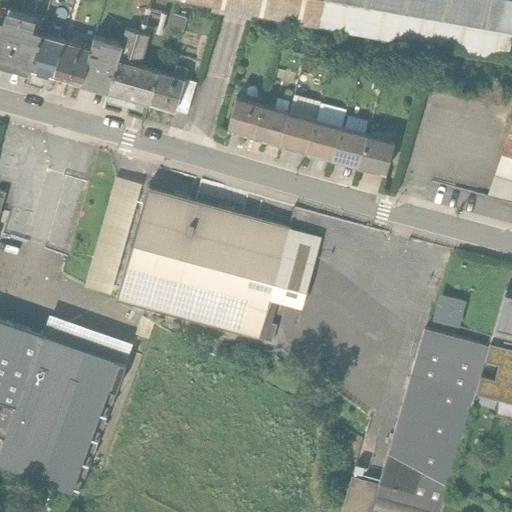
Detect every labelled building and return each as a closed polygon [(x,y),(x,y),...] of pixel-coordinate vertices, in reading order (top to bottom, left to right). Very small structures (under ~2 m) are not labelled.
[(167,0),(210,8),(210,13),(250,21),(251,17),(312,29),(439,53),(506,66),(511,32),(511,3),(492,0),(167,0)] [(34,22),(5,13),(2,23),(0,22),(0,66),(26,74),(28,71),(30,72),(40,35),(31,33),(34,22)] [(172,16),(169,30),(182,33),(185,19),(172,16)] [(62,42),(40,35),(30,72),(52,78),(62,42)] [(117,60),(121,44),(93,36),(89,50),(78,85),(107,93),(117,60)] [(89,50),(62,42),(52,78),(78,85),(89,50)] [(158,71),(117,60),(107,93),(149,104),(157,73),(158,71)] [(330,65),(328,73),(338,75),(340,67),(330,65)] [(183,81),(157,73),(149,104),(174,112),(183,81)] [(226,130),(253,137),(262,105),(235,97),(226,130)] [(306,150),(332,158),(340,125),(345,109),(319,101),(315,119),(306,150)] [(253,137),(279,144),(288,111),(262,105),(253,137)] [(279,144),(306,150),(315,119),(288,111),(279,144)] [(332,158),(358,164),(366,133),(364,132),(368,119),(347,114),(344,127),(340,125),(332,158)] [(511,205),(511,122),(500,156),(486,199),(511,205)] [(358,164),(385,171),(394,140),(366,133),(358,164)] [(114,299),(147,185),(114,178),(82,288),(114,299)] [(147,185),(114,299),(265,342),(276,301),(300,308),(319,236),(290,227),(290,225),(147,185)] [(511,290),(506,289),(494,333),(511,337),(511,290)] [(467,302),(437,294),(429,323),(459,331),(467,302)] [(41,337),(125,367),(132,347),(48,317),(41,337)] [(0,467),(46,486),(63,493),(70,496),(77,498),(115,395),(125,367),(41,337),(40,337),(0,323),(0,467)] [(439,511),(485,345),(425,330),(377,484),(353,477),(344,511),(439,511)] [(480,377),(476,393),(490,397),(488,403),(497,406),(499,400),(511,403),(511,350),(489,344),(484,361),(498,365),(494,380),(480,377)] [(63,493),(46,486),(43,495),(59,501),(63,493)]
